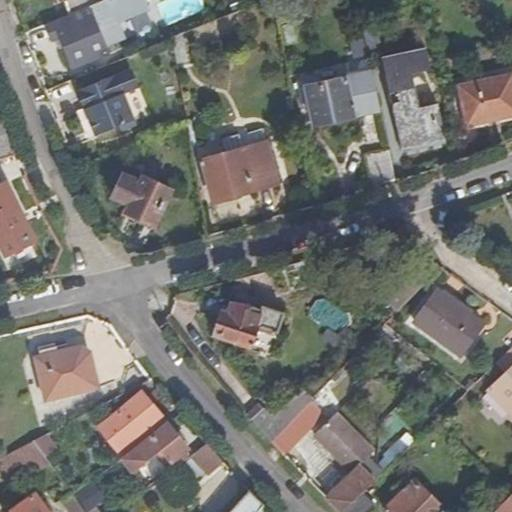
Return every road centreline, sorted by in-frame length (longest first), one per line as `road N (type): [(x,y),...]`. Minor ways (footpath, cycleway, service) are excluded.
road 1 (residential): [(410,204),(105,284)]
road 2 (residential): [(105,284),(307,511)]
road 3 (residential): [(0,36),(33,133),(105,284)]
road 4 (residential): [(410,204),(511,286)]
